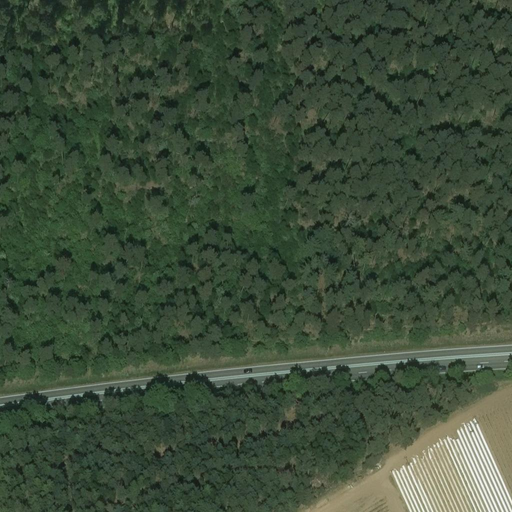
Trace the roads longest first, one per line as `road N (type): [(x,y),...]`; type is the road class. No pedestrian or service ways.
road 1 (trunk): [(511,349),(0,401)]
road 2 (trunk): [(0,413),(511,361)]
